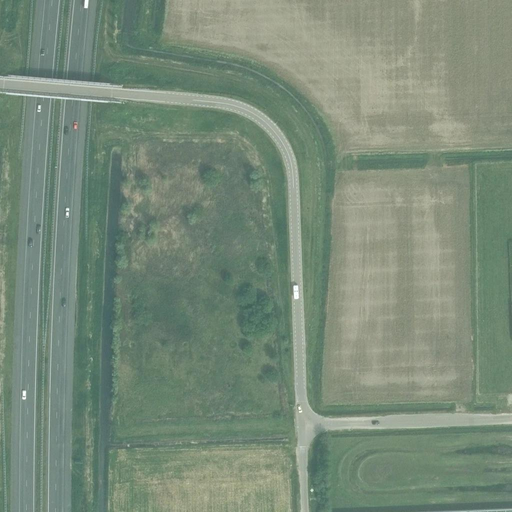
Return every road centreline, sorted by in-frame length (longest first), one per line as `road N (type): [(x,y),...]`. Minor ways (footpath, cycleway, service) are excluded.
road 1 (residential): [(0,88),(223,104),(280,137),(296,178),(301,425)]
road 2 (motorway): [(52,0),(28,340),(25,511)]
road 3 (motorway): [(55,511),(57,342),(81,0)]
road 4 (unclassified): [(301,425),(511,417)]
